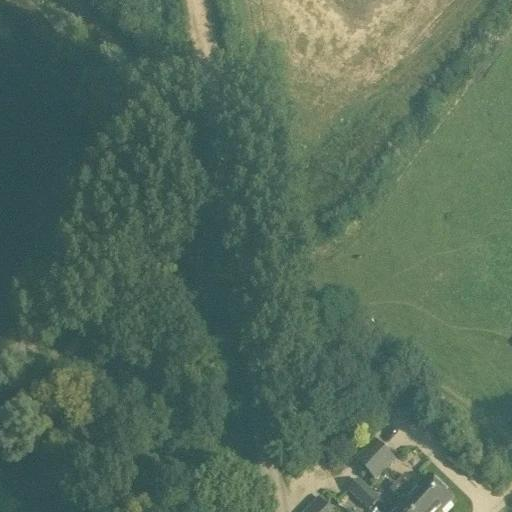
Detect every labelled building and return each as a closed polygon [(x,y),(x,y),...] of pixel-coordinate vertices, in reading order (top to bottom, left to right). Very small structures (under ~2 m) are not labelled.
[(364,452),(386,473),(396,462),(374,441),(364,452)] [(386,473),(364,452),(354,462),(376,483),(386,473)] [(430,479),(411,498),(425,511),(445,511),(454,503),(430,479)] [(378,501),(359,482),(349,492),(368,511),(378,501)] [(425,511),(411,498),(397,511),(425,511)] [(330,511),(318,500),(308,510),(309,511),(330,511)]
